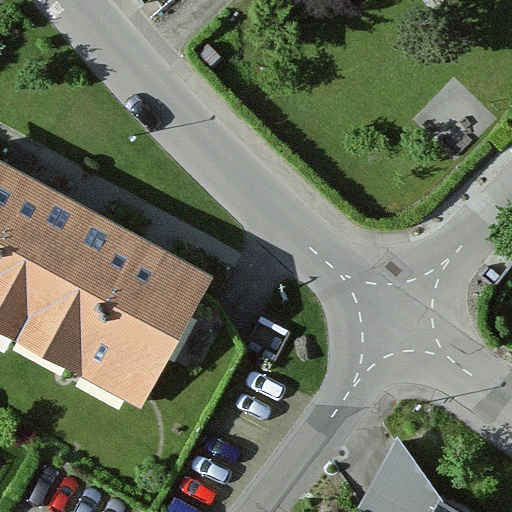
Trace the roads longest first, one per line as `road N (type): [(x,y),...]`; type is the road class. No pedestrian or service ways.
road 1 (residential): [(92,0),(305,230),(401,320)]
road 2 (residential): [(401,320),(261,511)]
road 3 (residential): [(401,320),(511,207)]
road 4 (residential): [(401,320),(511,404)]
